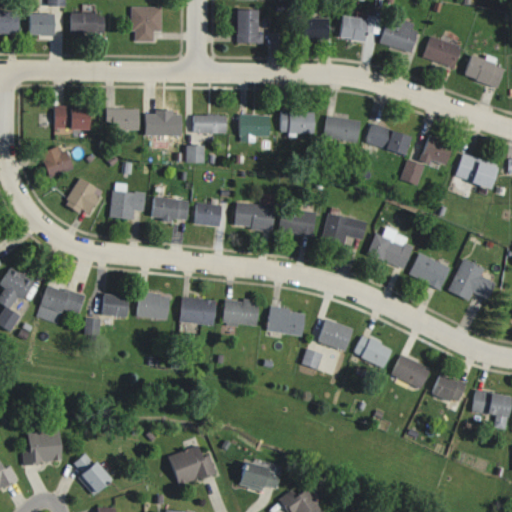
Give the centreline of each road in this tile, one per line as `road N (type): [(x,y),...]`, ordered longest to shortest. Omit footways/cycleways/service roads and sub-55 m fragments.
road 1 (residential): [(511,355),(292,267),(68,243),(17,189),(5,155),(1,66)]
road 2 (residential): [(511,127),(333,70),(194,69)]
road 3 (residential): [(1,66),(194,69)]
